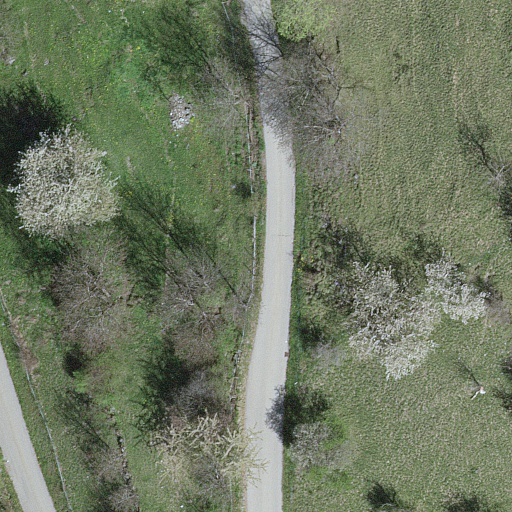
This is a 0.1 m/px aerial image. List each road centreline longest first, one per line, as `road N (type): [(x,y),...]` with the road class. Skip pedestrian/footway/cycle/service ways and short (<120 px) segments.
road 1 (unclassified): [(256,0),(281,166),(279,290),(264,406),(266,511)]
road 2 (unclassified): [(37,511),(0,395)]
